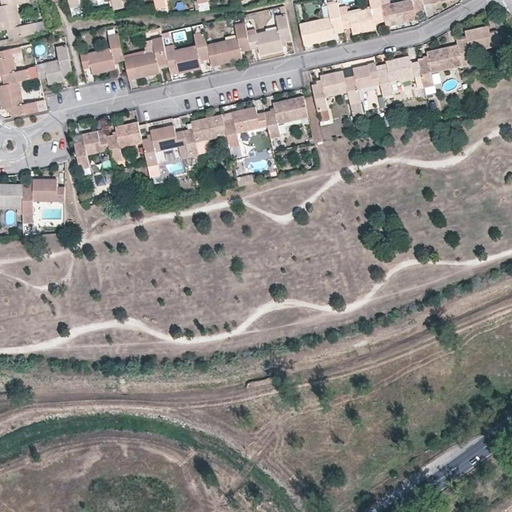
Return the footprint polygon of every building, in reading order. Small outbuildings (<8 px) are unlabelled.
[(37,33),(34,23),(22,25),(16,0),(0,0),(2,5),(0,5),(0,30),(8,29),(10,39),(37,33)] [(111,0),(113,10),(124,7),(122,0),(111,0)] [(154,0),(156,8),(167,6),(165,0),(154,0)] [(375,24),(385,21),(381,6),(380,0),(369,0),(371,8),(340,15),(344,29),(351,28),(353,35),(376,29),(375,24)] [(416,13),(425,10),(424,5),(423,0),(405,0),(381,6),(385,21),(386,27),(417,20),(416,13)] [(300,24),(305,45),(335,39),(335,35),(344,33),(344,29),(340,15),(338,3),(328,5),(330,17),(300,24)] [(292,41),(286,14),(276,16),(279,29),(257,33),(256,29),(247,31),(252,50),(259,49),(261,55),(284,50),(282,44),(292,41)] [(47,31),(44,20),(34,23),(37,33),(47,31)] [(238,37),(207,43),(211,59),(212,66),(243,59),(241,52),(252,50),(247,31),(246,23),(236,26),(238,37)] [(467,38),(457,40),(458,45),(462,66),(473,64),(470,52),(501,45),(498,31),(490,33),(488,25),(466,31),(467,38)] [(120,37),(119,33),(109,35),(112,47),(81,54),(84,69),(91,67),(93,74),(116,69),(115,62),(125,60),(125,58),(120,37)] [(174,45),(165,47),(169,65),(170,69),(177,67),(178,74),(202,69),(200,62),(211,59),(207,43),(205,33),(194,35),(195,38),(190,39),(191,46),(174,49),(174,45)] [(155,52),(125,58),(125,60),(128,74),(130,80),(160,73),(158,66),(169,65),(165,47),(163,37),(153,40),(155,52)] [(37,64),(40,77),(40,79),(48,77),(50,84),(64,81),(63,74),(73,72),(67,45),(57,47),(59,59),(37,64)] [(432,73),(462,66),(458,45),(427,52),(428,59),(419,61),(422,76),(425,87),(434,85),(432,73)] [(12,49),(0,51),(0,75),(2,75),(4,85),(20,82),(32,79),(30,69),(18,71),(12,49)] [(422,76),(419,61),(410,63),(409,56),(386,61),(388,68),(378,70),(381,85),(383,96),(394,94),(391,82),(396,81),(422,76)] [(381,85),(378,70),(370,72),(369,65),(353,68),(355,75),(345,77),(348,92),(351,104),(361,101),(358,90),(381,85)] [(353,68),(343,70),(345,77),(355,75),(353,68)] [(322,83),(312,84),(318,112),(328,109),(326,97),(348,92),(345,77),(343,70),(320,76),(322,83)] [(20,82),(4,85),(0,86),(0,97),(2,109),(10,107),(12,118),(47,110),(45,99),(24,103),(20,82)] [(275,110),(265,112),(268,126),(271,139),(281,136),(278,124),(309,117),(304,96),(273,103),(275,110)] [(224,121),(228,136),(230,148),(240,146),(237,133),(268,126),(265,112),(257,114),(256,107),(233,112),(234,119),(224,121)] [(233,112),(223,114),(224,121),(234,119),(233,112)] [(183,130),(186,145),(189,157),(199,155),(196,143),(228,136),(224,121),(223,114),(192,121),(193,128),(183,130)] [(111,156),(113,162),(123,160),(120,148),(143,143),(142,139),(138,122),(116,127),(117,134),(107,136),(111,156)] [(143,143),(148,166),(158,164),(156,152),(186,145),(183,130),(176,132),(174,125),(151,130),(152,137),(142,139),(143,143)] [(74,143),(80,170),(90,168),(87,155),(107,151),(109,157),(111,156),(107,136),(105,129),(83,134),(85,141),(74,143)] [(230,148),(232,154),(242,152),(240,146),(230,148)] [(161,177),(158,164),(148,166),(151,179),(161,177)] [(252,173),(236,176),(239,186),(254,182),(252,173)] [(23,186),(23,210),(23,214),(33,214),(34,201),(65,202),(66,186),(58,186),(58,179),(33,179),(33,187),(23,186)] [(0,209),(23,210),(23,186),(23,184),(0,184),(0,209)]
